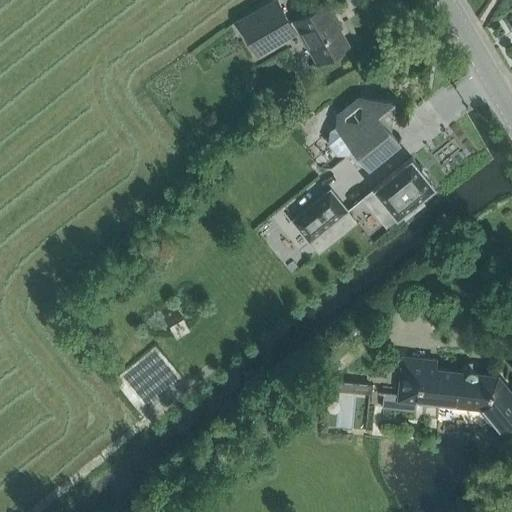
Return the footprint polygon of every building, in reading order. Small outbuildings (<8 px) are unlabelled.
[(316,61),(346,43),(331,17),(333,16),(324,0),(290,20),(277,0),(270,0),(236,20),(256,54),(297,30),(316,61)] [(370,165),(401,139),(400,137),(397,140),(390,132),(391,131),(390,130),(390,126),(387,126),(384,122),(388,118),(391,118),(392,107),(387,101),(360,98),(359,97),(339,114),(339,115),(338,126),(332,131),(330,141),(339,152),(349,153),(358,163),(370,165)] [(420,198),(435,186),(412,157),(374,188),(363,197),(387,225),(402,213),(406,217),(424,203),(420,198)] [(349,210),(331,188),(292,220),(310,242),(349,210)] [(384,392),(382,408),(416,412),(417,402),(479,408),(499,432),(511,421),(511,389),(498,373),(435,367),(436,359),(403,356),(400,393),(384,392)]
